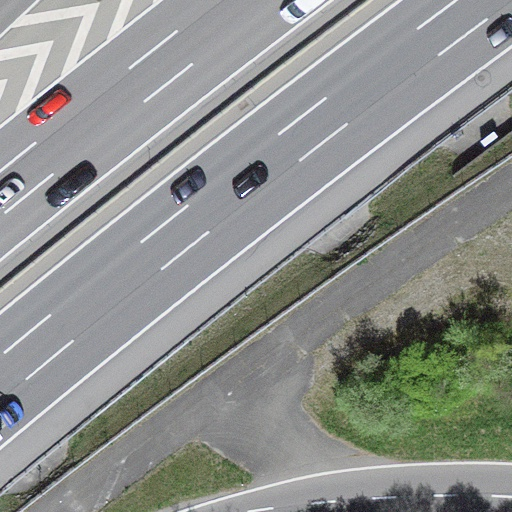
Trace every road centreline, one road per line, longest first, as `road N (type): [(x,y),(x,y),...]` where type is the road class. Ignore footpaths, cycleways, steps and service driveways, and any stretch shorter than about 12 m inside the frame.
road 1 (motorway): [(0,378),(486,0)]
road 2 (motorway): [(248,0),(0,195)]
